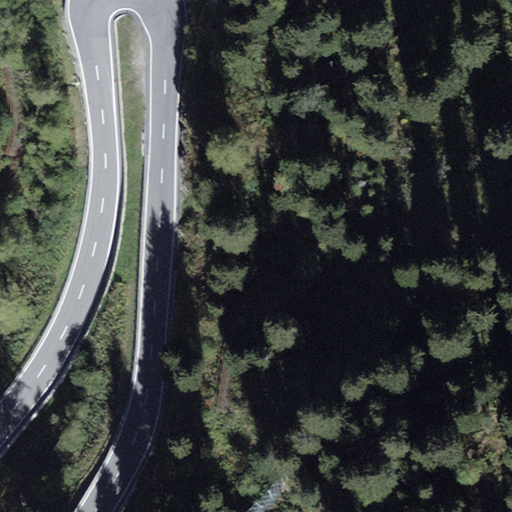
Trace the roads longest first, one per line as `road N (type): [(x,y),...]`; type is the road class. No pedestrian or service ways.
road 1 (primary): [(159,0),(167,35),(149,380),(138,432),(97,511)]
road 2 (primary): [(0,425),(60,338),(98,236),(106,175),(91,37),(96,0)]
